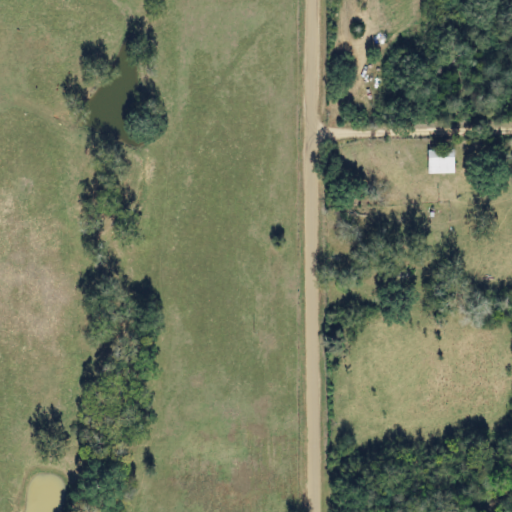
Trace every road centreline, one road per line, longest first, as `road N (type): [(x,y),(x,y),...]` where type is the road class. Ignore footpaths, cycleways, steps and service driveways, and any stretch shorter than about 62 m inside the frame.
road 1 (residential): [(310,511),(306,0)]
road 2 (residential): [(305,134),(511,128)]
